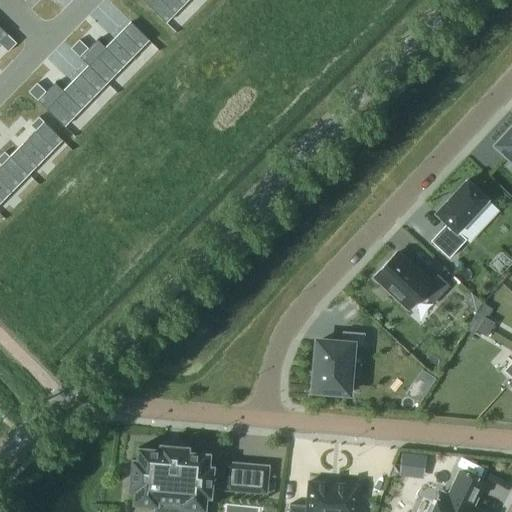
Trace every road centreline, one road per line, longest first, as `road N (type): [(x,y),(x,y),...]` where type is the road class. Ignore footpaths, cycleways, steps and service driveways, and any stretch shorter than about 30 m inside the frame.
road 1 (tertiary): [(0,459),(449,0)]
road 2 (residential): [(257,417),(292,315),(511,77)]
road 3 (residential): [(511,440),(257,417)]
road 4 (residential): [(257,417),(126,408)]
road 5 (residential): [(90,0),(0,93)]
